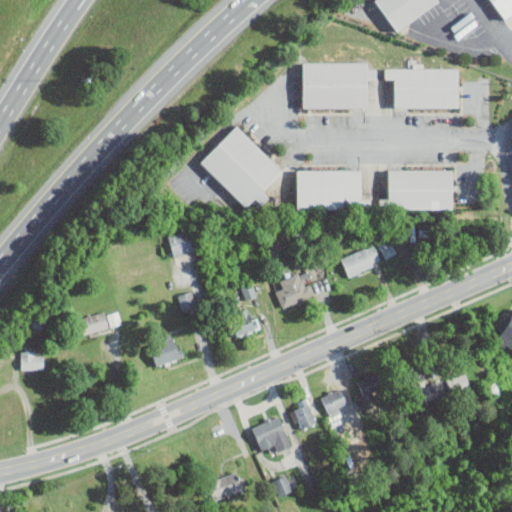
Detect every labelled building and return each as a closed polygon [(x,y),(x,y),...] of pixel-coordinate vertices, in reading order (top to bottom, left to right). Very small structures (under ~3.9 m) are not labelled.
[(375,0),(395,31),(438,2),(436,0),(375,0)] [(511,0),(490,0),(501,15),(511,7),(511,0)] [(366,61),(302,61),(302,107),(365,107),(365,79),(375,79),(375,69),(366,69),(366,61)] [(458,107),(458,68),(384,68),(384,79),(393,79),(393,107),(458,107)] [(283,170),(236,124),(199,162),(246,208),(252,201),(259,208),(269,197),(263,191),(283,170)] [(296,209),(370,209),(370,199),(359,199),(359,169),(296,169),(296,209)] [(452,209),(452,169),(387,169),(387,209),(452,209)] [(167,235),(174,257),(196,250),(189,228),(167,235)] [(378,245),(386,259),(397,252),(390,239),(378,245)] [(340,258),(348,277),(381,263),(374,244),(340,258)] [(279,279),(283,288),(275,291),(283,308),(315,293),(304,268),(279,279)] [(244,298),(263,294),(260,281),(242,284),(244,298)] [(177,294),(183,311),(197,306),(192,289),(177,294)] [(261,328),(252,306),(228,316),(237,338),(261,328)] [(110,328),(104,310),(77,319),(83,338),(110,328)] [(511,313),(495,342),(511,352),(511,313)] [(184,356),(176,333),(148,343),(157,366),(184,356)] [(44,350),(21,350),(21,369),(44,369),(44,350)] [(416,404),(434,395),(422,371),(404,380),(416,404)] [(470,387),(465,372),(445,379),(450,394),(470,387)] [(362,398),(384,390),(378,373),(356,381),(362,398)] [(447,396),(445,381),(421,384),(423,400),(447,396)] [(347,408),(340,389),(321,396),(328,415),(347,408)] [(298,430),(317,423),(314,414),(319,412),(313,397),(289,407),(298,430)] [(274,454),(293,445),(279,414),(251,426),(261,449),(270,444),(274,454)] [(212,500),(244,490),(238,471),(207,481),(212,500)] [(280,496),(293,489),(286,474),(272,480),(280,496)]
